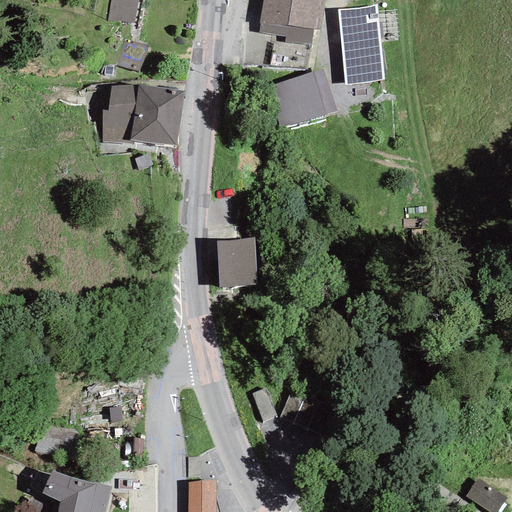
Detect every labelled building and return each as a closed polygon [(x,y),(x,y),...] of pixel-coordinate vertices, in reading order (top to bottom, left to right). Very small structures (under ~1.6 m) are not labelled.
[(136,0),(111,0),(108,18),(132,23),(136,0)] [(320,30),(324,0),(261,0),(257,32),(283,36),(283,41),(310,45),(313,29),(320,30)] [(374,6),(335,10),(344,85),(383,81),(374,6)] [(321,69),(265,88),(280,130),(335,111),(321,69)] [(183,92),(140,85),(111,85),(107,111),(102,111),(102,142),(133,144),(134,140),(174,146),(183,92)] [(254,239),(216,242),(219,286),(257,284),(254,239)] [(334,409),(291,391),(279,419),(322,437),(334,409)] [(104,511),(110,488),(53,471),(40,493),(59,502),(56,511),(104,511)] [(477,480),(465,498),(487,511),(498,511),(507,499),(477,480)] [(213,511),(215,481),(188,482),(186,511),(213,511)]
